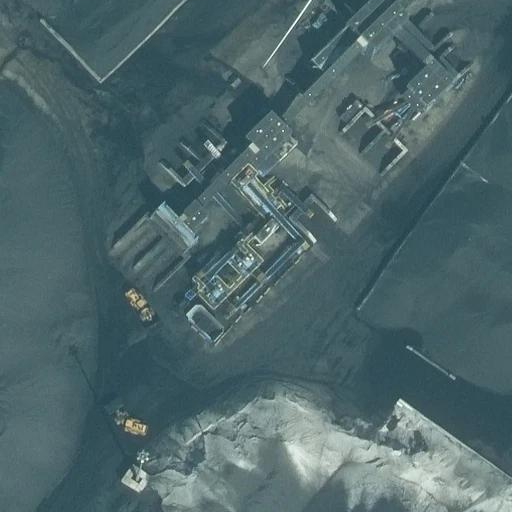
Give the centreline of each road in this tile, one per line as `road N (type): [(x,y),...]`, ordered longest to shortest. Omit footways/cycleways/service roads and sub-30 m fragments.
road 1 (unknown): [(93,511),(211,408),(416,162),(511,30)]
road 2 (unknown): [(7,511),(141,125)]
road 3 (unknown): [(141,125),(287,0)]
road 4 (unknown): [(0,3),(141,125)]
